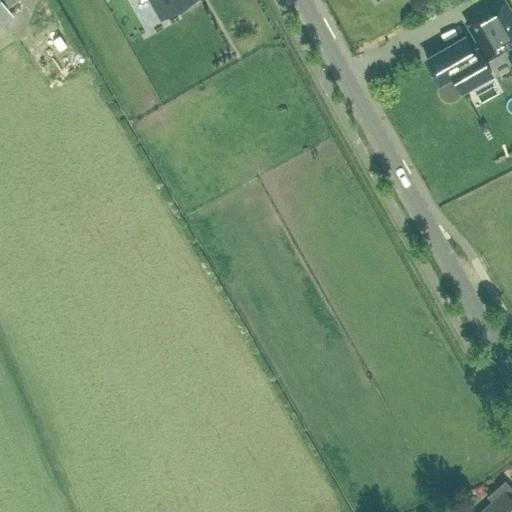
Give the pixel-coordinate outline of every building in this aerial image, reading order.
[(0,0),(0,23),(14,14),(8,5),(15,0),(0,0)] [(152,0),(156,5),(164,0),(171,0),(176,8),(190,0),(152,0)] [(455,0),(461,12),(483,2),(481,0),(455,0)] [(485,57),(511,41),(511,12),(505,0),(502,0),(465,21),(485,57)] [(28,35),(18,41),(25,53),(35,48),(28,35)] [(427,58),(440,81),(453,74),(462,90),(492,74),(478,48),(474,51),(466,37),(427,58)] [(489,494),(488,495),(494,501),(481,511),(511,511),(511,489),(506,483),(491,496),(489,494)]
